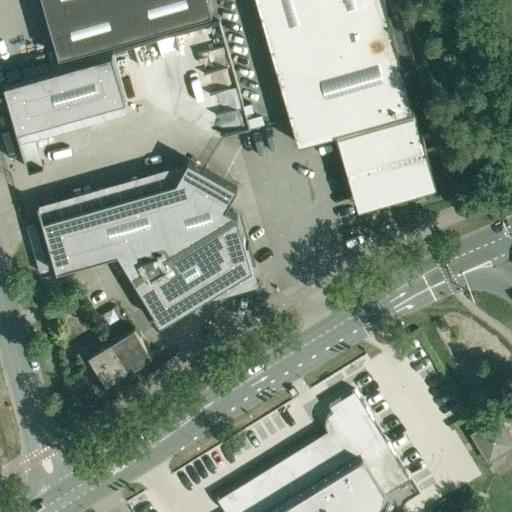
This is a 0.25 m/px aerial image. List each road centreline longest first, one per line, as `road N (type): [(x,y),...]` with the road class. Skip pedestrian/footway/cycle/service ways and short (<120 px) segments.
road 1 (secondary): [(511,239),(282,364),(68,499)]
road 2 (unclassified): [(68,499),(44,456),(0,302)]
